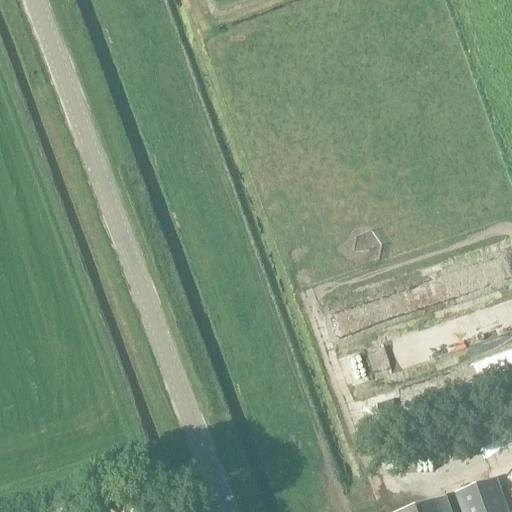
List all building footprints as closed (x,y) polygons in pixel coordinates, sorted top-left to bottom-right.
[(385,295),(390,315),(495,289),(490,269),(385,295)] [(333,332),(374,332),(374,311),(333,311),(333,332)] [(511,428),(500,432),(506,451),(511,449),(511,428)] [(503,511),(491,480),(452,495),(457,511),(445,511),(440,499),(405,511),(503,511)] [(55,511),(66,511),(73,511),(70,501),(54,505),(55,511)]
